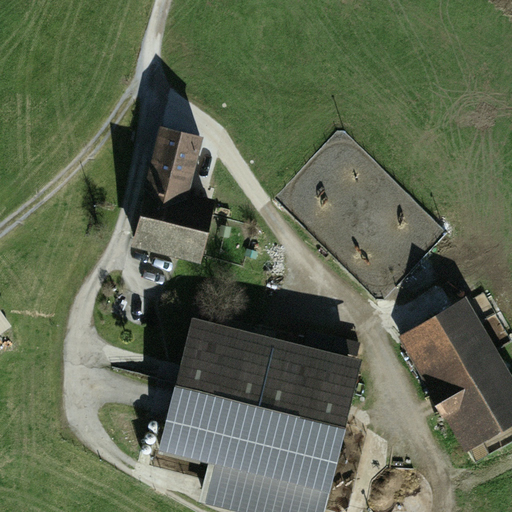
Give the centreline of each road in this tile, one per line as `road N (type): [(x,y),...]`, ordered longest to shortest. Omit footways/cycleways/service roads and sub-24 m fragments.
road 1 (unknown): [(135,91),(187,94),(229,125),(364,306)]
road 2 (track): [(163,0),(135,91),(76,166),(0,229)]
